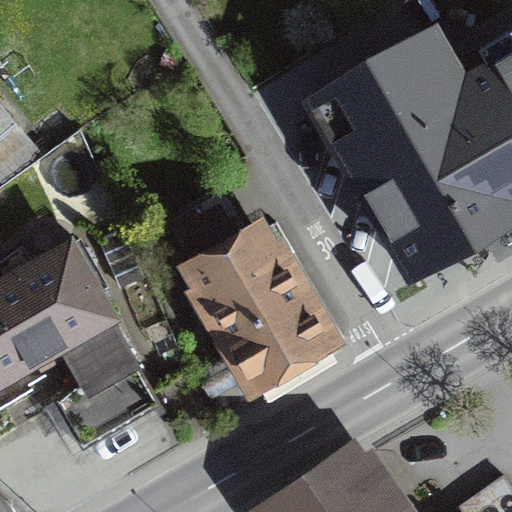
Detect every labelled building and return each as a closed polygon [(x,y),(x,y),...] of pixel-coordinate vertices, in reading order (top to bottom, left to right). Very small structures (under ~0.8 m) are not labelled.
[(413,273),(511,214),(511,26),(482,44),(489,56),(472,66),(438,8),(303,87),(413,273)] [(0,103),(0,185),(42,154),(0,103)] [(254,381),(326,339),(277,255),(269,260),(254,234),(198,268),(212,292),(209,294),(233,335),(229,337),(254,381)] [(0,377),(59,343),(80,379),(54,401),(82,449),(160,404),(88,279),(99,273),(80,241),(37,265),(23,242),(0,259),(0,377)] [(407,511),(368,455),(285,511),(407,511)] [(511,511),(511,487),(503,475),(456,508),(459,511),(511,511)]
